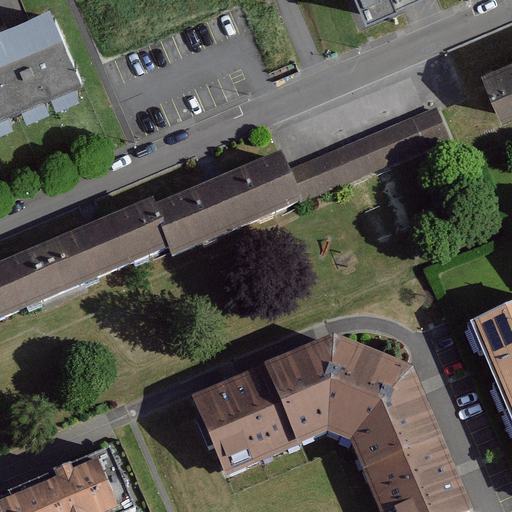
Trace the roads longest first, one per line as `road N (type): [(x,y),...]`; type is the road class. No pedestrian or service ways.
road 1 (residential): [(0,227),(511,11)]
road 2 (residential): [(0,469),(129,415)]
